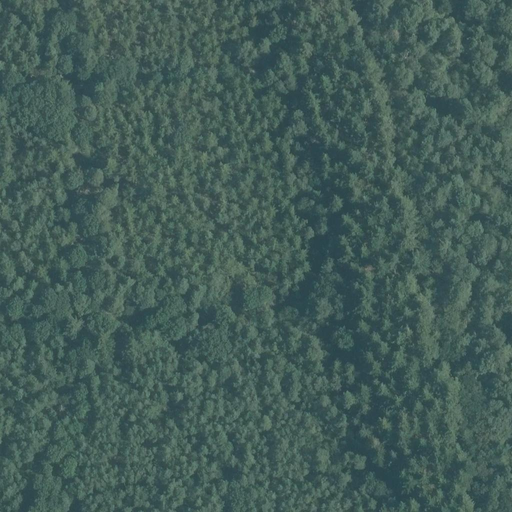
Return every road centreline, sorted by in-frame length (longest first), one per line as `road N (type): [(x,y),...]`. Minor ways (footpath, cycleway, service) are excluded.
road 1 (track): [(278,0),(396,511)]
road 2 (track): [(346,301),(0,332)]
